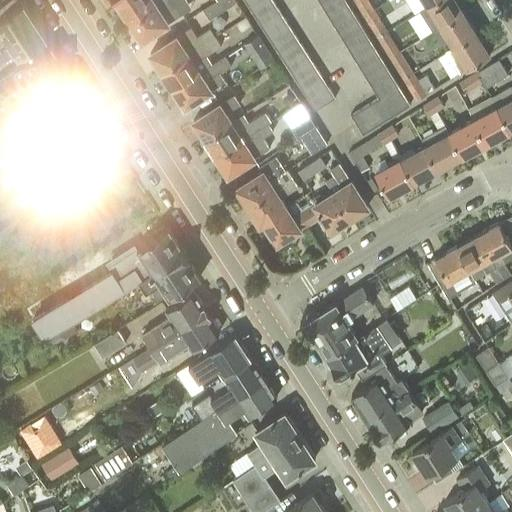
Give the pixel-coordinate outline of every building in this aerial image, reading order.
[(9,0),(0,8),(0,43),(36,20),(22,0),(9,0)] [(124,0),(119,3),(131,21),(162,0),(124,0)] [(168,22),(192,7),(188,0),(162,0),(131,21),(142,39),(168,22)] [(236,0),(218,0),(204,9),(210,19),(237,1),(236,0)] [(246,0),(252,10),(266,0),(246,0)] [(278,6),(273,0),(266,0),(252,10),(258,19),(278,6)] [(346,0),(328,0),(322,4),(328,13),(347,1),(346,0)] [(355,0),(365,15),(375,8),(369,0),(355,0)] [(433,30),(442,25),(464,11),(456,0),(435,0),(429,4),(420,9),(433,30)] [(328,13),(334,23),(353,11),(347,1),(328,13)] [(278,6),(258,19),(263,28),(283,15),(278,6)] [(216,16),(220,27),(242,19),(238,8),(216,16)] [(353,11),(334,23),(339,32),(359,20),(353,11)] [(464,11),(442,25),(455,46),(477,32),(464,11)] [(283,15),(263,28),(269,37),(289,24),(283,15)] [(20,56),(47,38),(36,20),(0,43),(0,59),(15,49),(20,56)] [(359,20),(339,32),(345,41),(364,29),(359,20)] [(383,23),(374,29),(378,36),(388,30),(383,23)] [(289,24),(269,37),(275,46),(295,33),(289,24)] [(212,28),(198,37),(191,26),(151,52),(163,70),(216,35),(212,28)] [(364,29),(345,41),(351,50),(370,38),(364,29)] [(378,36),(383,44),(392,38),(388,30),(378,36)] [(460,72),(490,54),(477,32),(455,46),(447,51),(460,72)] [(261,67),(275,58),(259,33),(245,43),(261,67)] [(295,33),(275,46),(281,55),(301,42),(295,33)] [(216,35),(163,70),(174,88),(213,63),(208,55),(223,46),(216,35)] [(370,38),(351,50),(356,60),(376,48),(370,38)] [(301,42),(281,55),(287,64),(307,51),(301,42)] [(6,94),(21,84),(27,94),(66,68),(51,44),(0,78),(0,95),(6,92),(6,94)] [(376,48),(356,60),(362,69),(382,57),(376,48)] [(312,60),(307,51),(287,64),(292,73),(312,60)] [(401,51),(391,57),(394,62),(404,56),(401,51)] [(174,88),(186,106),(226,80),(221,72),(232,65),(226,56),(213,64),(213,63),(174,88)] [(362,69),(368,78),(387,66),(382,57),(362,69)] [(487,86),(491,84),(508,73),(499,58),(477,71),(483,81),(487,86)] [(318,69),(312,60),(292,73),(298,82),(318,69)] [(399,71),(404,78),(414,72),(409,64),(399,71)] [(274,65),(267,70),(276,84),(283,80),(274,65)] [(368,78),(373,87),(393,75),(387,66),(368,78)] [(324,78),(318,69),(298,82),(304,91),(324,78)] [(483,81),(477,71),(460,81),(466,92),(483,81)] [(414,72),(404,78),(417,100),(428,93),(414,72)] [(427,92),(435,87),(427,73),(418,79),(427,92)] [(87,100),(71,75),(41,94),(49,106),(29,119),(37,132),(87,100)] [(393,75),(373,87),(379,97),(391,116),(411,104),(393,75)] [(324,78),(304,91),(310,100),(330,87),(324,78)] [(511,127),(511,84),(493,95),(511,128),(511,127)] [(330,87),(310,100),(315,109),(336,96),(330,87)] [(235,93),(194,119),(206,138),(232,121),(226,112),(241,103),(235,93)] [(438,95),(431,100),(437,110),(445,106),(438,95)] [(469,108),(474,118),(487,142),(511,128),(493,95),(469,108)] [(379,97),(370,102),(382,122),(391,116),(379,97)] [(37,132),(8,150),(15,163),(45,143),(54,156),(61,151),(103,124),(87,100),(37,132)] [(437,110),(431,100),(424,105),(430,115),(437,110)] [(309,113),(302,101),(283,113),(292,128),(311,116),(309,113)] [(370,102),(360,108),(373,128),(382,122),(370,102)] [(360,108),(351,114),(363,133),(373,128),(360,108)] [(267,111),(237,129),(232,121),(206,138),(217,155),(269,122),(270,123),(273,121),(267,111)] [(317,126),(311,116),(292,128),(299,138),(301,136),(317,126)] [(450,132),(462,155),(487,142),(474,118),(450,132)] [(217,155),(229,173),(271,146),(264,136),(274,130),(270,123),(269,122),(217,155)] [(400,134),(393,123),(385,128),(391,139),(392,139),(400,134)] [(67,162),(73,158),(80,170),(117,146),(103,124),(61,151),(67,162)] [(446,124),(439,128),(422,137),(426,145),(425,145),(438,168),(462,155),(450,132),(446,124)] [(355,160),(363,154),(384,142),(385,143),(391,139),(385,128),(379,132),(379,133),(367,140),(349,151),(355,160)] [(328,143),(323,136),(309,145),(314,152),(327,143),(328,143)] [(414,181),(438,168),(425,145),(401,158),(414,181)] [(355,160),(362,171),(370,166),(363,154),(355,160)] [(328,165),(321,155),(314,160),(320,170),(328,165)] [(264,170),(237,187),(249,205),(293,176),(290,170),(288,170),(282,160),(276,158),(262,167),(264,170)] [(401,158),(396,161),(376,171),(389,195),(414,181),(401,158)] [(320,170),(314,160),(299,169),(306,179),(320,170)] [(368,206),(340,161),(330,167),(336,177),(328,182),(334,191),(350,217),(368,206)] [(281,197),(299,185),(293,176),(249,205),(260,223),(287,206),(281,197)] [(350,217),(334,191),(302,212),(308,222),(322,213),(332,229),(350,217)] [(290,234),(308,222),(302,212),(294,217),(287,206),(260,223),(261,223),(264,221),(281,247),(293,239),(290,234)] [(500,221),(478,233),(491,256),(502,280),(511,274),(504,261),(506,260),(506,261),(511,257),(511,243),(511,244),(500,221)] [(109,265),(112,269),(31,317),(44,339),(46,337),(59,330),(139,281),(184,251),(168,226),(109,265)] [(470,268),(470,267),(476,277),(490,270),(497,283),(502,280),(491,256),(478,233),(457,244),(470,268)] [(457,244),(436,256),(449,279),(470,268),(457,244)] [(147,293),(154,288),(159,297),(167,292),(170,297),(201,276),(184,251),(139,281),(147,293)] [(511,278),(503,284),(511,297),(511,307),(506,311),(511,320),(511,278)] [(364,284),(337,302),(337,301),(309,319),(307,324),(327,355),(358,335),(348,318),(375,301),(364,284)] [(391,297),(398,308),(416,297),(409,285),(391,297)] [(208,310),(195,290),(166,308),(171,315),(143,333),(151,346),(208,310)] [(151,346),(152,347),(139,355),(147,367),(187,341),(191,348),(185,352),(191,362),(208,350),(203,341),(221,330),(208,310),(151,346)] [(393,345),(378,322),(358,335),(327,355),(341,376),(356,367),(363,377),(374,370),(387,361),(381,352),(393,345)] [(103,355),(127,341),(119,328),(95,342),(103,355)] [(59,330),(46,337),(51,345),(63,339),(59,330)] [(251,356),(236,332),(208,350),(191,362),(189,363),(200,380),(202,378),(219,367),(224,374),(251,356)] [(477,354),(487,370),(500,362),(490,346),(477,354)] [(398,379),(401,377),(418,366),(407,349),(389,360),(387,361),(398,379)] [(211,396),(218,407),(238,395),(265,377),(251,356),(224,374),(231,384),(211,396)] [(374,370),(378,376),(352,393),(367,417),(409,390),(401,377),(398,379),(387,361),(374,370)] [(509,376),(500,362),(487,370),(496,384),(509,376)] [(98,380),(107,399),(123,392),(114,373),(98,380)] [(277,396),(265,377),(238,395),(218,407),(207,415),(206,414),(162,443),(180,469),(237,432),(228,418),(245,407),(250,414),(277,396)] [(367,417),(382,440),(409,422),(402,412),(416,402),(409,390),(367,417)] [(432,429),(460,414),(451,398),(423,414),(432,429)] [(462,414),(474,406),(470,400),(458,408),(462,414)] [(248,450),(256,463),(301,434),(285,410),(256,430),(263,441),(248,450)] [(421,417),(409,425),(419,439),(430,431),(421,417)] [(412,451),(428,474),(430,472),(448,461),(476,443),(461,419),(412,451)] [(511,432),(503,438),(511,451),(511,432)] [(316,458),(301,434),(256,463),(233,478),(254,511),(262,511),(280,500),(264,476),(279,466),(286,477),(316,458)] [(162,444),(154,450),(157,456),(166,450),(162,444)] [(69,446),(42,464),(52,479),(79,462),(69,446)] [(103,475),(133,464),(126,446),(96,457),(103,475)] [(149,461),(157,456),(154,450),(145,455),(149,461)] [(20,473),(31,465),(26,459),(18,465),(17,468),(20,473)] [(464,489),(445,501),(451,511),(472,511),(489,502),(481,489),(490,483),(478,465),(457,478),(464,489)] [(14,479),(22,489),(29,484),(22,474),(14,479)] [(22,489),(14,479),(7,484),(14,495),(22,489)] [(326,498),(319,487),(283,510),(283,511),(326,511),(320,502),(326,498)] [(58,511),(55,502),(29,510),(29,511),(58,511)] [(497,511),(495,511),(489,502),(472,511),(508,511),(506,507),(497,511)]
